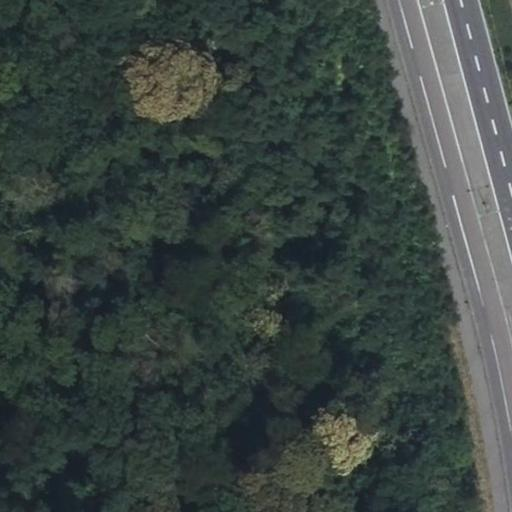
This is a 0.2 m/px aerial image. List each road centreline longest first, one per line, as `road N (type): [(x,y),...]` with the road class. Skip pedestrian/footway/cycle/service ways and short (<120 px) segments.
road 1 (trunk): [(406,0),(511,405)]
road 2 (secondary): [(511,190),(461,0)]
